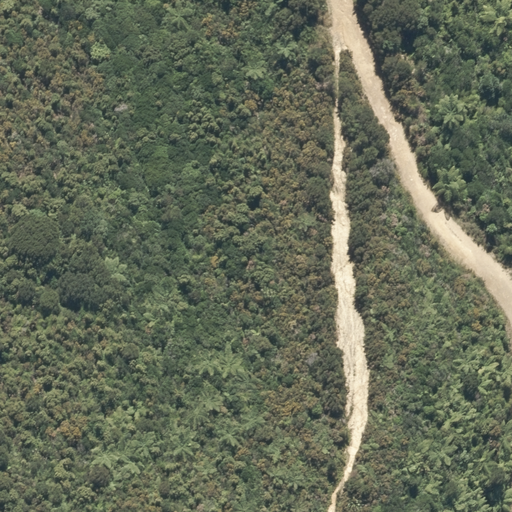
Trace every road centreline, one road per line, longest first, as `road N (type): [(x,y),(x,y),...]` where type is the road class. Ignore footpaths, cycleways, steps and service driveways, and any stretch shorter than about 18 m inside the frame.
road 1 (track): [(347,51),(343,409),(324,511)]
road 2 (track): [(335,0),(347,51),(511,340)]
